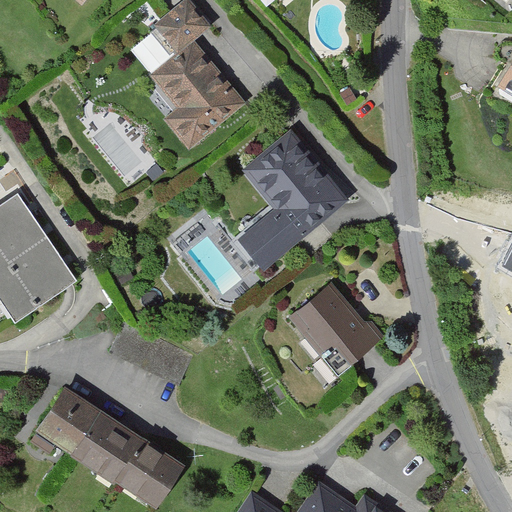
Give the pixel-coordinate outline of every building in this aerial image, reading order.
[(207,28),(188,5),(156,31),(179,59),(157,77),(183,108),(171,118),(193,145),(243,104),(191,42),(207,28)] [(511,72),(502,89),(511,94),(511,72)] [(347,200),(292,134),(250,169),(280,205),(240,238),(265,268),(347,200)] [(76,281),(18,197),(0,209),(0,294),(18,321),(76,281)] [(511,242),(500,267),(511,274),(511,242)] [(375,341),(331,290),(300,317),(324,345),(336,336),(355,358),(375,341)] [(178,465),(68,391),(44,427),(154,501),(178,465)] [(356,511),(351,511),(321,491),(306,511),(382,511),(365,500),(356,511)] [(270,511),(254,499),(243,511),(270,511)]
